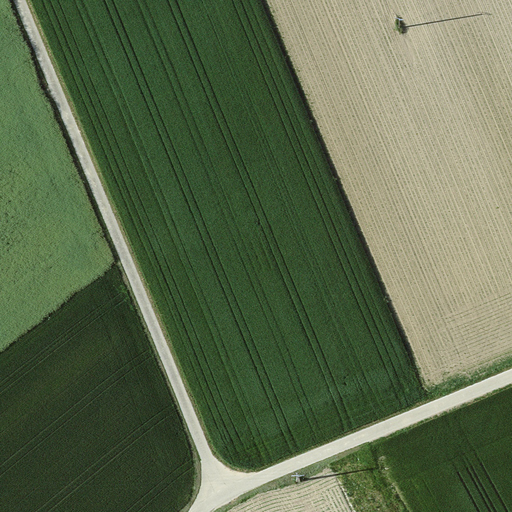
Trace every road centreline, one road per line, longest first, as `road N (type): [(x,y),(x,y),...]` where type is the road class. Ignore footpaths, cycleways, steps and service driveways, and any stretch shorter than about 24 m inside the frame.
road 1 (track): [(221,489),(17,0)]
road 2 (track): [(511,371),(221,489),(193,511)]
